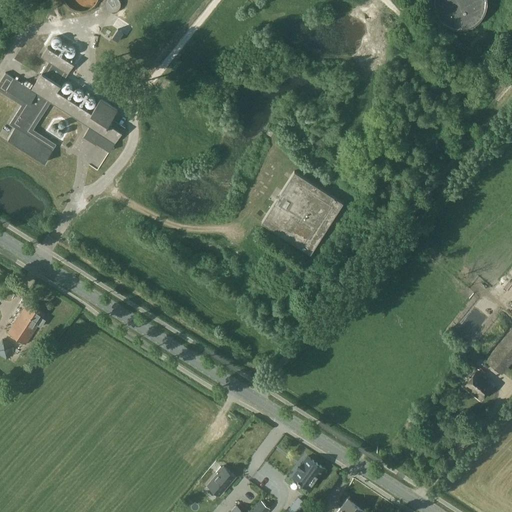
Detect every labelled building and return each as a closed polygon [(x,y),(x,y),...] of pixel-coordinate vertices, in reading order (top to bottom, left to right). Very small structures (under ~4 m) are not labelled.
[(63,0),(63,1),(66,5),(70,9),(75,11),(80,11),(85,11),(90,8),(94,4),(96,0),(63,0)] [(111,11),(115,11),(118,9),(120,7),(121,3),(120,0),(119,0),(107,0),(106,2),(106,6),(108,9),(111,11)] [(459,29),(463,29),(466,28),(470,27),(474,25),(477,23),(480,20),(482,17),(484,14),(486,11),(487,8),(487,1),(487,0),(432,0),(433,1),(433,5),(434,9),(435,13),(437,16),(439,19),(441,21),(446,25),(452,28),(455,28),(459,29)] [(118,29),(112,38),(118,41),(123,33),(118,29)] [(5,73),(0,81),(0,90),(19,103),(22,105),(10,124),(15,127),(8,139),(11,141),(19,146),(27,151),(45,162),(49,156),(56,144),(46,138),(38,133),(33,129),(37,124),(47,108),(50,102),(56,106),(60,108),(67,113),(68,114),(83,123),(89,127),(85,134),(83,137),(88,140),(96,145),(97,143),(101,146),(107,150),(110,151),(111,150),(122,132),(125,127),(112,119),(118,110),(100,98),(91,113),(91,112),(82,107),(72,100),(66,96),(61,93),(57,91),(61,85),(66,77),(74,64),(68,60),(64,57),(63,57),(63,56),(62,56),(61,56),(61,55),(60,55),(47,47),(41,57),(49,62),(41,74),(31,89),(5,73)] [(294,171),(261,222),(311,253),(343,202),(294,171)] [(26,304),(8,332),(21,341),(20,343),(23,345),(24,343),(26,344),(28,341),(35,330),(38,325),(39,326),(40,326),(41,327),(45,320),(44,319),(43,318),(46,314),(30,303),(29,302),(28,302),(26,304)] [(511,328),(486,360),(502,374),(503,373),(510,364),(511,362),(511,328)] [(486,356),(495,349),(485,338),(477,346),(486,356)] [(0,354),(6,359),(14,347),(3,339),(0,342),(0,354)] [(475,371),(463,386),(469,390),(477,396),(481,400),(483,397),(492,386),(493,385),(476,371),(475,371)] [(302,465),(297,471),(298,471),(302,474),(298,480),(305,486),(301,491),(307,495),(326,468),(308,454),(301,464),(302,465)] [(217,474),(208,485),(219,495),(235,476),(224,466),(222,468),(221,466),(215,473),(217,474)] [(281,499),(287,504),(283,508),(288,511),(292,511),(302,501),(290,489),(281,499)] [(316,511),(325,502),(319,497),(305,511),(316,511)] [(364,511),(365,511),(348,498),(336,511),(364,511)] [(261,501),(258,505),(265,511),(266,511),(269,508),(261,501)]
